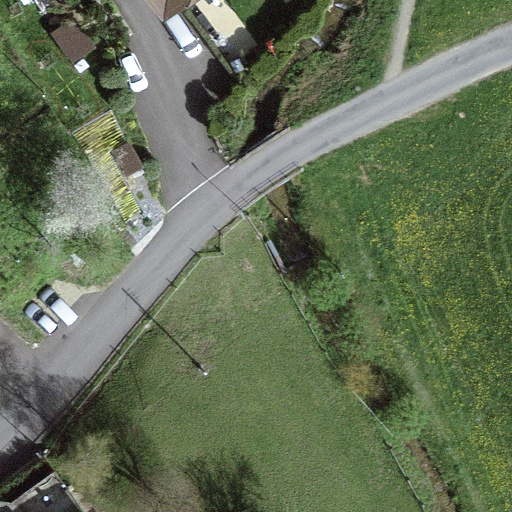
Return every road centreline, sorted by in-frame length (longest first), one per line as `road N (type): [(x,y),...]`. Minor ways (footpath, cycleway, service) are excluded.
road 1 (residential): [(222,195),(0,438)]
road 2 (residential): [(222,195),(128,0)]
road 3 (unclassified): [(511,45),(386,103)]
